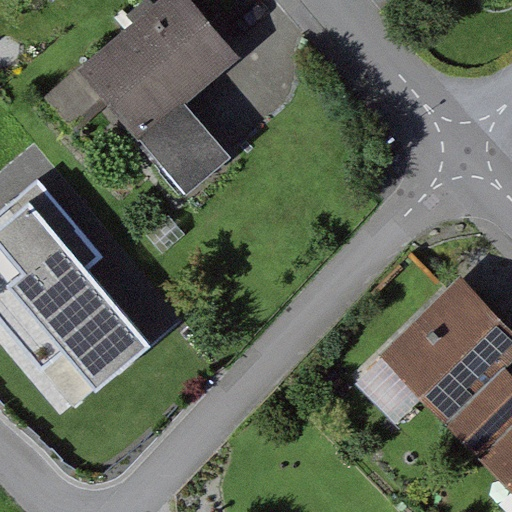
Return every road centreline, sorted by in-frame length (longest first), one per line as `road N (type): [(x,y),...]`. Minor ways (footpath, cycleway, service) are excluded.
road 1 (residential): [(127,511),(461,151)]
road 2 (residential): [(461,151),(330,0)]
